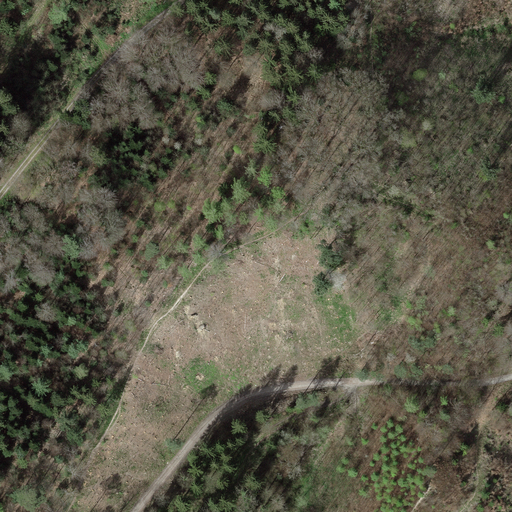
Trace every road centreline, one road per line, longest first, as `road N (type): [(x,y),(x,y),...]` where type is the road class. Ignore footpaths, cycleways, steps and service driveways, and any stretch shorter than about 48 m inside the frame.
road 1 (track): [(134,511),(199,430),(260,391),(511,374)]
road 2 (track): [(0,194),(108,66),(180,0)]
road 3 (track): [(230,511),(249,447),(354,382)]
